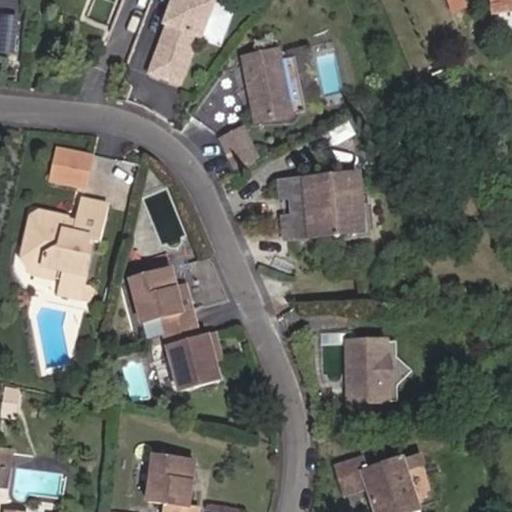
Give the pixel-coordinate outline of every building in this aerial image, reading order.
[(172,0),(163,23),(167,24),(148,71),(178,84),(197,36),(201,38),(202,35),(215,40),(219,39),(230,11),(229,8),(215,3),(216,0),(172,0)] [(511,0),(493,0),(499,36),(511,34),(511,0)] [(263,124),(311,114),(299,60),(283,64),(282,56),(250,62),(263,124)] [(246,131),(225,141),(239,169),(260,159),(246,131)] [(58,150),(49,181),(85,191),(94,160),(58,150)] [(352,209),(364,209),(362,180),(285,185),(286,199),(299,198),(300,215),(295,216),(296,221),(287,221),(288,242),(353,237),(352,209)] [(44,266),(56,269),(65,271),(63,281),(84,285),(91,251),(86,250),(88,239),(99,242),(106,208),(82,203),(76,231),(69,230),(71,220),(38,213),(31,218),(25,244),(46,259),(44,266)] [(366,236),(364,209),(352,209),(353,237),(366,236)] [(54,280),(56,269),(44,266),(46,259),(25,244),(31,274),(54,280)] [(211,261),(188,267),(193,288),(200,311),(230,303),(211,261)] [(184,315),(178,292),(173,272),(136,280),(147,323),(163,319),(180,394),(227,383),(222,360),(216,337),(207,339),(200,311),(184,315)] [(84,285),(63,281),(60,295),(81,299),(84,285)] [(84,285),(81,299),(94,302),(97,288),(84,285)] [(193,288),(178,292),(184,315),(200,311),(193,288)] [(216,337),(222,360),(232,357),(226,335),(216,337)] [(390,344),(350,344),(350,387),(353,387),(354,404),(390,404),(390,388),(395,374),(390,360),(390,344)] [(399,344),(390,344),(390,360),(395,374),(390,388),(390,404),(400,404),(400,388),(411,374),(401,361),(400,360),(399,344)] [(197,465),(160,460),(154,504),(170,505),(169,511),(199,511),(200,509),(192,508),(197,465)] [(366,460),(344,466),(340,480),(345,497),(370,489),(364,472),(370,470),(366,460)] [(370,470),(364,472),(370,489),(376,511),(420,511),(404,460),(370,470)] [(12,473),(0,472),(0,483),(11,485),(12,473)]
